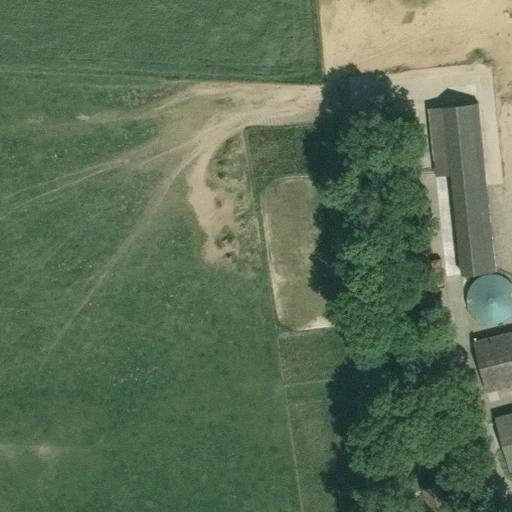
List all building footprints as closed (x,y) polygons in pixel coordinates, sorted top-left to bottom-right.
[(498,268),(480,101),(447,104),(464,272),(498,268)] [(489,272),(485,273),(481,275),(478,278),(474,281),(472,284),(470,288),(469,293),(469,297),(469,301),(470,305),(472,309),(474,313),(478,316),(481,319),(485,321),(489,322),(494,322),(498,322),(503,320),(506,319),(510,316),(511,314),(511,279),(510,278),(506,275),(502,273),(498,272),(494,272),(489,272)] [(511,383),(511,331),(476,340),(488,389),(511,383)] [(511,467),(511,412),(498,416),(511,467)] [(430,511),(452,511),(442,480),(422,487),(430,511)]
